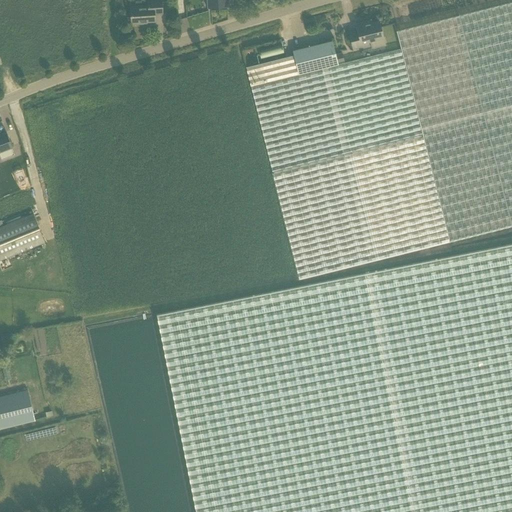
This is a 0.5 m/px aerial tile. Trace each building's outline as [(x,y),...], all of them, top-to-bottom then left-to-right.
[(130,7),(131,24),(143,23),(143,22),(155,21),(154,14),(162,14),(161,0),(154,0),(148,0),(148,6),(130,7)] [(207,0),(208,8),(209,8),(208,5),(226,4),(226,0),(207,0)] [(511,2),(396,32),(400,49),(344,63),(342,53),(335,54),(332,41),(293,51),(294,55),(246,67),(299,280),(449,242),(511,225),(511,2)] [(385,46),(383,38),(379,22),(365,25),(365,22),(356,25),(357,32),(349,34),(353,49),(368,45),(368,43),(370,42),(370,44),(371,49),(385,46)] [(258,52),(260,58),(282,52),(280,46),(258,52)] [(0,151),(12,147),(6,132),(0,134),(0,151)] [(26,177),(17,180),(19,188),(28,184),(26,177)] [(34,214),(3,227),(0,219),(0,260),(45,242),(34,214)] [(511,511),(511,243),(157,314),(195,511),(511,511)] [(6,304),(10,321),(0,323),(0,331),(32,324),(28,306),(15,309),(14,302),(6,304)] [(28,390),(0,396),(0,429),(35,421),(28,390)]
